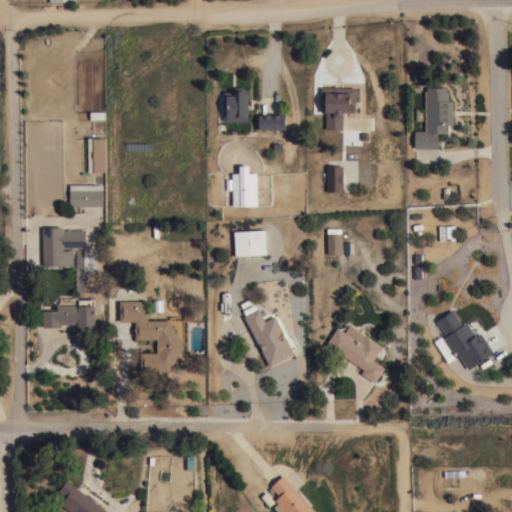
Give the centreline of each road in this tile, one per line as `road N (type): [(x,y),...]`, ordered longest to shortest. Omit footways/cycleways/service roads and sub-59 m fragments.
road 1 (residential): [(511,1),(0,24)]
road 2 (residential): [(0,423),(403,422)]
road 3 (residential): [(11,25),(21,423)]
road 4 (residential): [(494,0),(502,195),(511,202)]
